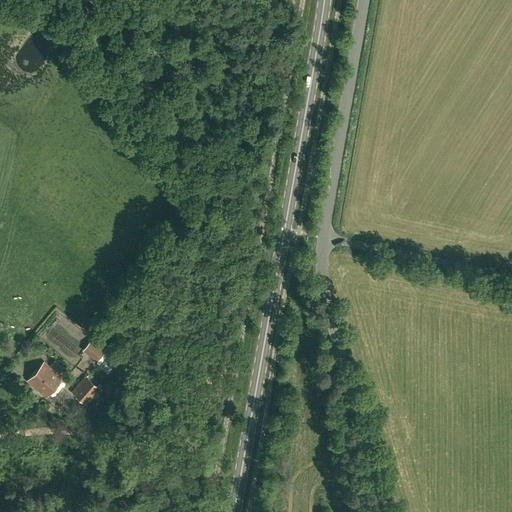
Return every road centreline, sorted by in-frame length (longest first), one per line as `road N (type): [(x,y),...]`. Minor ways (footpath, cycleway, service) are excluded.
road 1 (secondary): [(235,511),(321,0)]
road 2 (unclassified): [(384,511),(327,308),(324,238)]
road 3 (unclassified): [(324,238),(363,0)]
road 4 (track): [(0,423),(26,402),(69,403),(128,454),(169,511)]
road 5 (unclassified): [(511,277),(324,238)]
